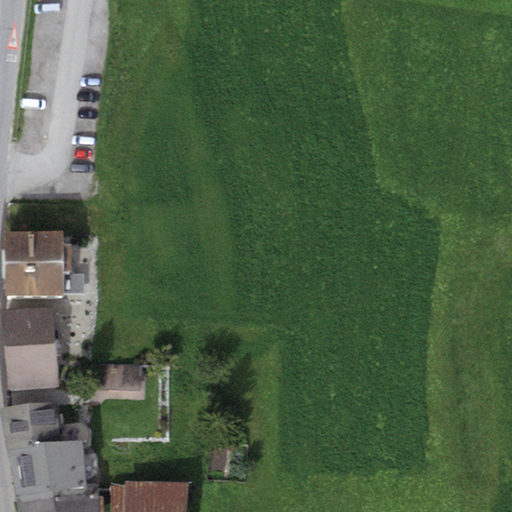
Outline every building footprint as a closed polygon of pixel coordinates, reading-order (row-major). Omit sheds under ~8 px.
[(67,240),(12,242),(13,306),(68,304),(67,240)] [(58,316),(9,319),(13,394),(62,392),(58,316)] [(96,397),(143,397),(143,374),(96,374),(96,397)] [(47,412),(6,419),(21,511),(99,511),(90,446),(53,451),(47,412)] [(191,511),(192,491),(113,491),(112,511),(191,511)]
